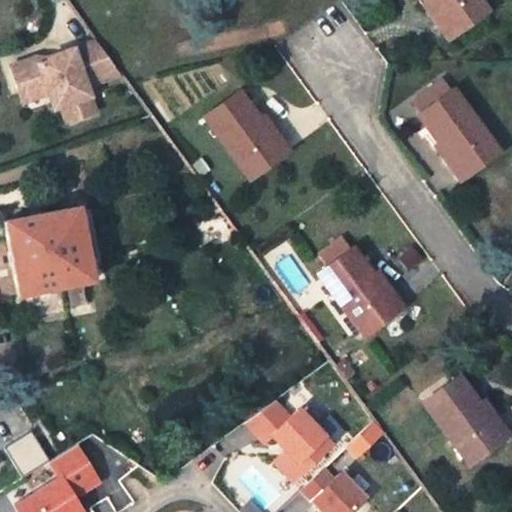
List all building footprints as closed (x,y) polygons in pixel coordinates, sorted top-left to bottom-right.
[(439,50),(478,22),(462,0),(415,0),(425,14),(417,19),(439,50)] [(61,50),(64,58),(80,102),(110,80),(80,39),(61,50)] [(21,58),(0,65),(0,74),(5,87),(22,80),(33,85),(44,116),(51,113),(56,128),(85,118),(80,102),(64,58),(48,64),(45,56),(35,59),(36,62),(24,66),(21,58)] [(411,125),(441,106),(432,92),(403,112),(411,125)] [(409,127),(429,157),(435,152),(459,188),(492,167),(448,101),(441,106),(411,125),(409,127)] [(252,132),(230,102),(197,125),(241,187),(269,167),(247,135),(252,132)] [(258,128),(252,132),(247,135),(269,167),(280,159),(258,128)] [(459,188),(435,152),(429,157),(425,159),(449,195),(459,188)] [(77,291),(63,215),(0,226),(0,283),(4,303),(77,291)] [(383,324),(359,291),(363,287),(342,259),(307,285),(353,347),(383,324)] [(369,284),(363,287),(359,291),(383,324),(394,317),(369,284)] [(500,296),(510,305),(511,302),(511,289),(508,286),(500,296)] [(487,457),(463,422),(467,418),(449,392),(412,418),(456,479),(487,457)] [(475,414),(467,418),(463,422),(487,457),(499,448),(475,414)] [(258,417),(233,435),(249,458),(257,452),(269,469),(265,472),(264,478),(272,488),(278,489),(309,466),(280,426),(270,433),(258,417)] [(378,425),(346,444),(354,457),(386,438),(378,425)] [(4,446),(23,478),(52,461),(33,428),(4,446)] [(63,457),(36,473),(47,490),(10,511),(59,511),(58,509),(84,493),(63,457)] [(324,467),(288,501),(297,511),(349,511),(365,497),(341,472),(334,478),(324,467)]
